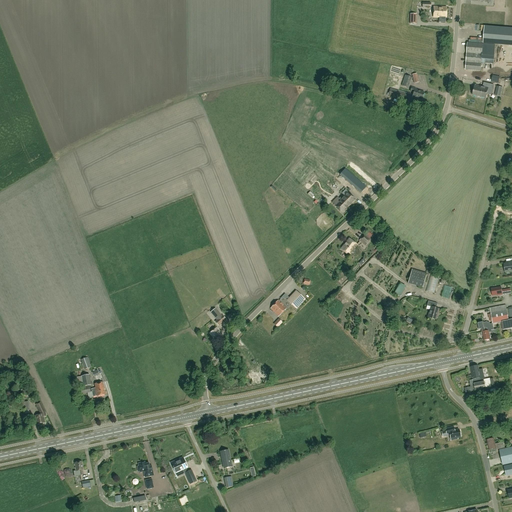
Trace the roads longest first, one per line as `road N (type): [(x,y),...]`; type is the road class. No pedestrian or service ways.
road 1 (unclassified): [(207,413),(207,374),(235,333),(425,146),(445,107)]
road 2 (primary): [(207,413),(440,362)]
road 3 (primary): [(0,457),(184,417)]
road 4 (track): [(440,121),(272,77)]
road 5 (unclassified): [(496,511),(476,423),(451,393),(440,362)]
road 6 (unclassified): [(461,358),(497,207)]
